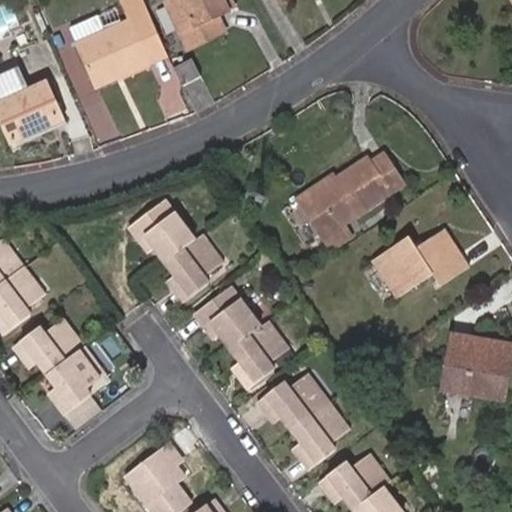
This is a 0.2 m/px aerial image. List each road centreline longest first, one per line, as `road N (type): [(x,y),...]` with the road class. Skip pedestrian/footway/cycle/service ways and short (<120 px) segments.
road 1 (residential): [(0,194),(84,181),(194,145),(356,44)]
road 2 (residential): [(511,144),(356,44)]
road 3 (residential): [(280,511),(176,379)]
road 4 (residential): [(45,475),(176,379)]
